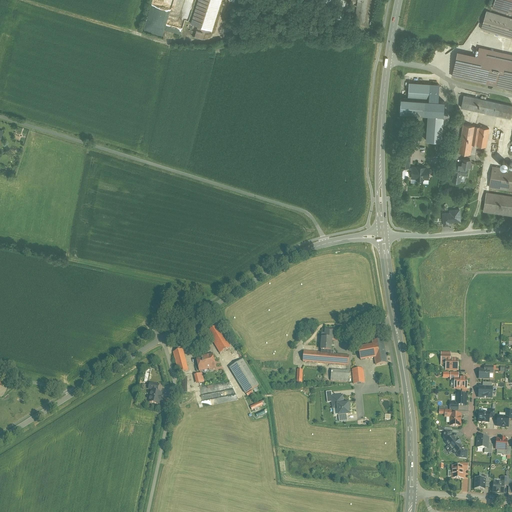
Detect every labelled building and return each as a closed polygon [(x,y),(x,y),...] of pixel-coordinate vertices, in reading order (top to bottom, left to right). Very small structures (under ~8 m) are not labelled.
[(221,0),(198,0),(191,24),(198,26),(197,31),(204,33),(206,29),(212,30),(221,0)] [(336,0),(333,18),(342,20),(345,0),(336,0)] [(357,0),(355,21),(364,23),(366,0),(357,0)] [(511,0),(494,0),(492,8),(511,13),(511,0)] [(511,18),(486,11),(481,29),(511,38),(511,18)] [(511,55),(479,48),(477,56),(472,80),(511,89),(511,55)] [(477,56),(457,51),(452,76),(472,80),(477,56)] [(439,84),(409,82),(408,98),(425,100),(438,101),(439,84)] [(501,103),(464,95),(461,107),(498,116),(501,103)] [(425,100),(408,98),(401,98),(400,112),(424,114),(425,100)] [(511,112),(511,105),(501,103),(498,116),(511,118),(511,112)] [(443,116),(428,114),(426,140),(442,141),(443,116)] [(458,123),(452,122),(450,134),(456,136),(458,123)] [(475,126),(463,124),(462,132),(474,134),(475,126)] [(489,128),(479,127),(477,141),(476,145),(486,147),(489,128)] [(474,134),(462,132),(460,141),(472,143),(473,141),(474,134)] [(472,143),(460,141),(458,152),(470,154),(472,144),(472,143)] [(410,156),(402,156),(401,166),(409,167),(410,156)] [(462,165),(453,163),(452,172),(453,172),(452,180),(460,181),(461,174),(466,174),(467,166),(467,165),(462,165)] [(511,169),(492,166),(489,187),(511,190),(511,169)] [(425,167),(416,167),(412,167),(412,177),(417,178),(416,179),(423,179),(424,178),(428,178),(429,172),(431,173),(431,168),(429,168),(425,168),(425,167)] [(511,196),(486,192),(483,211),(511,215),(511,196)] [(459,209),(452,210),(453,212),(443,213),(443,218),(448,217),(449,222),(460,221),(459,209)] [(230,348),(218,327),(208,333),(209,336),(213,341),(220,354),(230,348)] [(334,330),(325,330),(325,339),(332,339),(332,340),(334,340),(334,330)] [(325,339),(322,338),(321,350),(330,351),(331,351),(332,340),(332,339),(325,339)] [(382,341),(372,343),(373,345),(375,357),(385,355),(382,341)] [(373,345),(358,348),(361,361),(375,358),(375,357),(373,345)] [(183,350),(173,352),(179,374),(188,371),(183,350)] [(330,351),(321,350),(321,353),(304,352),(303,362),(348,366),(349,356),(334,355),(330,355),(330,351)] [(212,355),(197,359),(200,371),(215,367),(212,355)] [(385,355),(375,357),(375,358),(377,372),(388,370),(385,355)] [(259,386),(243,361),(230,369),(246,394),(259,386)] [(450,361),(446,361),(446,363),(446,371),(457,371),(458,361),(450,361)] [(352,370),(354,384),(365,383),(363,369),(352,370)] [(349,373),(332,371),(331,381),(348,383),(349,373)] [(484,371),(480,371),(479,380),(489,380),(489,374),(489,371),(484,371)] [(458,379),(455,379),(455,381),(455,389),(466,389),(467,379),(458,379)] [(483,388),(479,388),(479,398),(492,399),(492,388),(483,388)] [(158,392),(152,390),(149,403),(159,405),(160,401),(161,398),(161,394),(157,393),(158,392)] [(466,396),(456,395),(456,404),(456,406),(458,406),(466,407),(466,396)] [(342,396),(331,397),(332,409),(338,409),(339,415),(349,415),(348,404),(343,404),(342,396)] [(265,401),(250,408),(253,411),(264,407),(265,409),(256,414),(258,418),(266,414),(268,407),(265,401)] [(456,404),(450,403),(450,411),(454,411),(458,412),(458,406),(456,406),(456,404)] [(487,413),(479,413),(478,423),(482,423),(482,424),(485,424),(489,424),(489,419),(490,413),(487,413)] [(454,416),(451,415),(451,418),(450,427),(460,427),(461,416),(454,416)] [(506,418),(498,417),(497,427),(508,428),(508,420),(509,418),(506,418)] [(451,437),(444,436),(444,439),(447,443),(446,444),(455,455),(456,455),(459,459),(466,459),(467,452),(463,452),(462,450),(463,449),(460,445),(461,445),(457,441),(454,437),(452,438),(451,437)] [(488,439),(478,438),(477,449),(485,449),(488,449),(488,445),(488,439)] [(501,441),(497,440),(496,450),(504,450),(506,451),(506,448),(507,441),(505,441),(505,440),(501,440),(501,441)] [(492,446),(488,445),(488,449),(485,449),(484,454),(492,455),(492,446)] [(459,468),(452,467),(452,479),(463,480),(463,470),(463,468),(459,468)] [(484,480),(475,479),(474,490),(484,491),(485,488),(485,480),(484,480)] [(509,479),(501,479),(501,485),(504,485),(504,487),(508,487),(509,485),(509,479)] [(501,485),(494,484),(493,494),(503,494),(504,487),(504,485),(501,485)]
